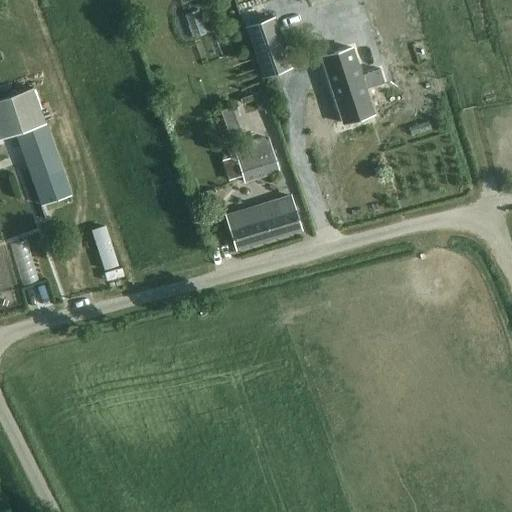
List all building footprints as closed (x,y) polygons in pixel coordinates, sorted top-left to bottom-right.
[(404,0),(363,0),(373,29),(411,17),(404,0)] [(274,16),(244,26),(260,76),(290,66),(274,16)] [(389,27),(374,32),(379,49),(394,44),(389,27)] [(418,40),(380,53),(387,75),(425,62),(418,40)] [(350,46),(321,54),(340,120),(370,112),(362,86),(381,81),(378,68),(358,74),(350,46)] [(31,88),(0,98),(0,138),(15,133),(40,204),(68,194),(31,88)] [(413,112),(431,109),(430,99),(411,103),(413,112)] [(245,124),(261,117),(254,101),(239,108),(245,124)] [(230,135),(242,131),(237,117),(224,122),(230,135)] [(236,156),(242,175),(244,182),(279,170),(269,139),(234,150),(234,151),(228,153),(230,158),(236,156)] [(300,228),(292,195),(226,215),(236,248),(300,228)]
